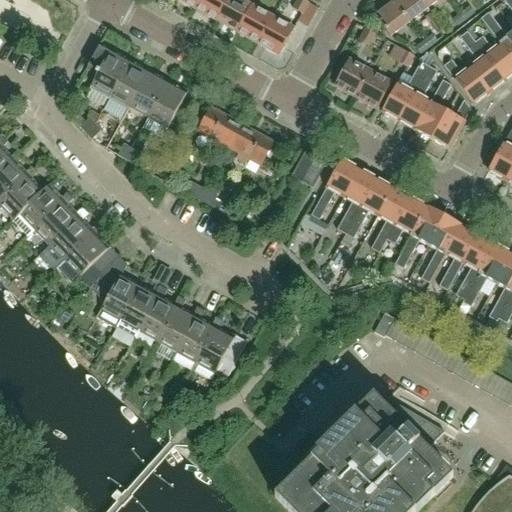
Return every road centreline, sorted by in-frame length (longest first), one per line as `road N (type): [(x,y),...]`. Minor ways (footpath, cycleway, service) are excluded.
road 1 (residential): [(263,284),(158,225),(47,114)]
road 2 (residential): [(511,440),(378,355),(310,421)]
road 3 (residential): [(289,102),(105,2)]
road 4 (residential): [(447,191),(289,102)]
road 5 (residential): [(47,114),(105,2)]
